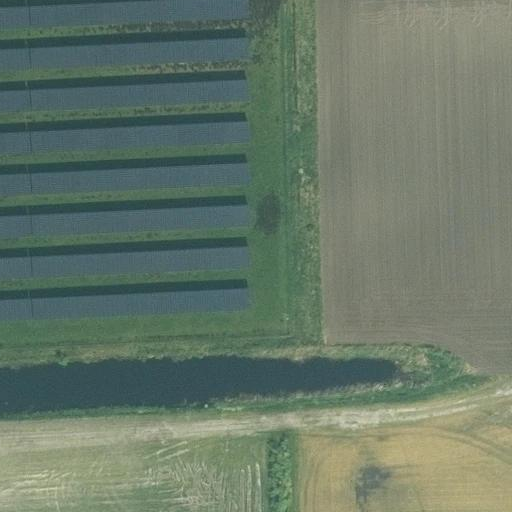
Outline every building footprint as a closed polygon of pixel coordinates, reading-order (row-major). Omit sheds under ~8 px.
[(138,13),(138,17),(170,17),(170,0),(144,0),(145,14),(138,13)] [(211,0),(199,0),(201,16),(212,16),(211,0)] [(251,58),(250,35),(136,40),(137,63),(251,58)] [(250,78),(111,83),(112,106),(251,100),(250,78)] [(252,140),(251,119),(219,120),(219,129),(209,130),(210,142),(252,140)] [(72,148),(129,146),(129,135),(135,135),(136,145),(190,144),(189,125),(71,129),(72,148)] [(252,184),(252,163),(184,163),(184,183),(252,184)]
